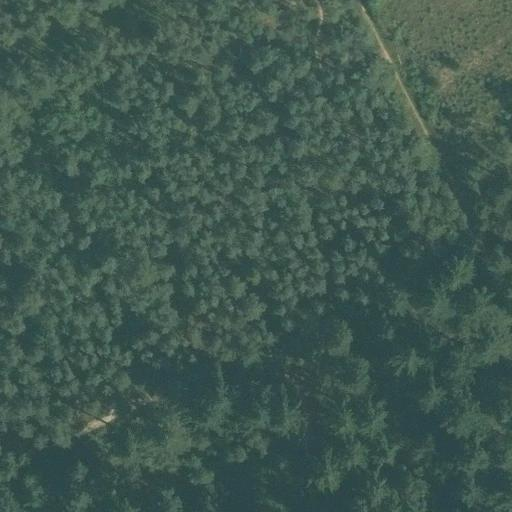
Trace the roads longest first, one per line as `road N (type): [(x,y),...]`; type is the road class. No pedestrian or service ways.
road 1 (track): [(511,218),(0,485)]
road 2 (track): [(454,190),(355,0)]
